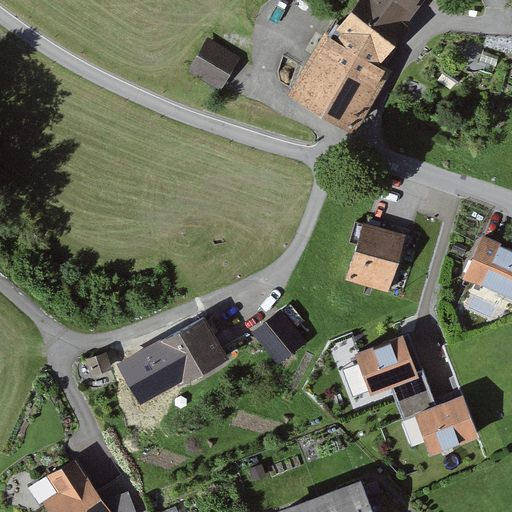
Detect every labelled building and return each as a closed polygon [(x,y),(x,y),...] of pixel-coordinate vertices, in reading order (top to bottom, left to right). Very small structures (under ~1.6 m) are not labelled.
[(422,0),(359,0),(352,10),(391,40),(422,0)] [(347,13),(284,98),(335,136),(398,51),(347,13)] [(207,23),(191,58),(227,78),(243,44),(207,23)] [(408,220),(362,207),(346,270),(391,282),(408,220)] [(511,236),(476,222),(457,272),(511,293),(511,236)] [(281,315),(257,334),(279,362),(303,343),(281,315)] [(141,405),(225,359),(204,321),(120,367),(141,405)] [(403,325),(352,344),(370,390),(393,381),(407,417),(410,422),(424,456),(479,432),(461,385),(435,395),(426,369),(418,366),(403,325)] [(106,353),(86,359),(91,375),(111,369),(106,353)] [(75,462),(50,477),(60,493),(44,503),(48,511),(135,511),(129,493),(102,501),(75,462)] [(371,511),(358,479),(317,495),(322,511),(371,511)] [(322,511),(317,495),(275,511),(322,511)]
